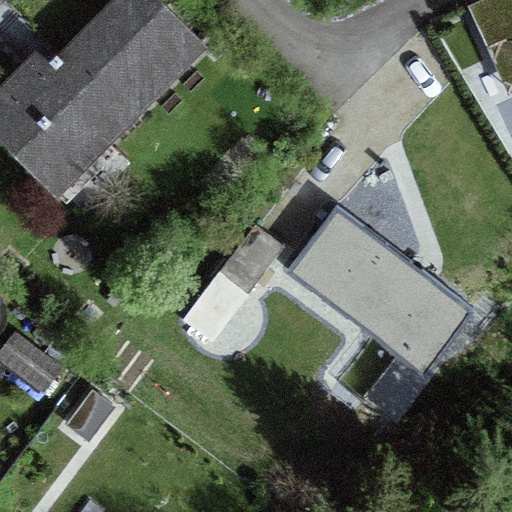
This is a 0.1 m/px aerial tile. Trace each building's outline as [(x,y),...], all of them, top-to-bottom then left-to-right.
[(45,76),(30,61),(0,91),(0,139),(51,191),(198,44),(154,0),(117,0),(58,59),(53,55),(47,61),(53,67),(45,76)] [(491,58),(511,48),(511,0),(483,0),(468,7),(491,58)] [(454,303),(334,211),(295,261),(415,353),(454,303)] [(280,247),(251,225),(214,273),(244,295),(280,247)] [(12,334),(0,349),(0,362),(40,392),(58,369),(12,334)]
